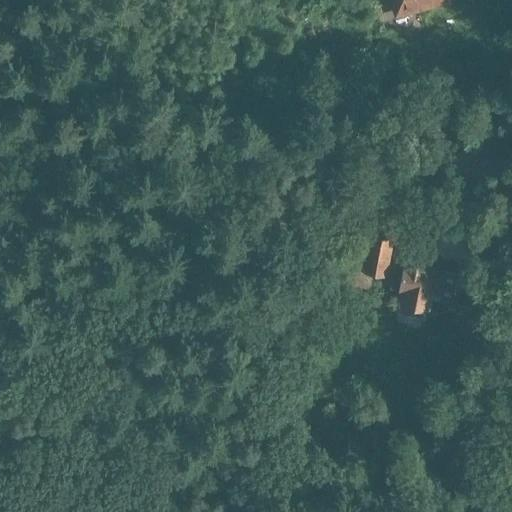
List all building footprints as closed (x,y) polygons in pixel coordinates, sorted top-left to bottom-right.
[(386,0),(392,19),(449,4),(447,0),(386,0)] [(385,58),(389,47),(376,42),(372,54),(385,58)] [(371,285),(373,275),(387,278),(394,239),(371,235),(368,251),(360,250),(353,255),(348,280),(349,285),(368,288),(371,285)] [(431,259),(407,255),(400,292),(404,292),(402,303),(429,308),(432,295),(452,298),(457,273),(430,268),(431,259)] [(462,378),(448,384),(458,405),(471,399),(462,378)]
